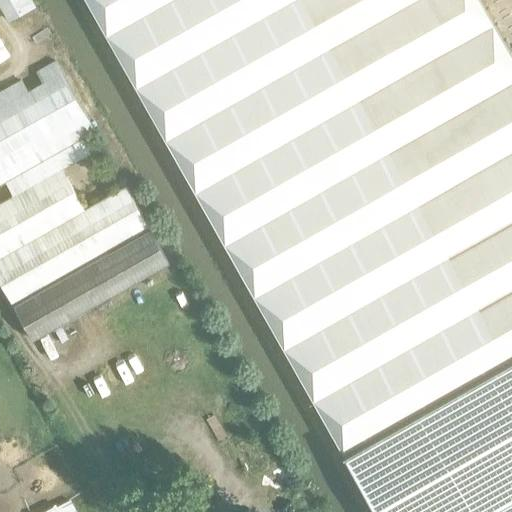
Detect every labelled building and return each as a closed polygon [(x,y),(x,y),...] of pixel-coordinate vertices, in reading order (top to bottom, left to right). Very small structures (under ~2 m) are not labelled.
[(0,0),(0,5),(9,22),(38,6),(34,0),(0,0)] [(511,52),(482,0),(87,0),(95,13),(367,506),(511,424),(511,52)] [(0,58),(8,54),(0,39),(0,58)] [(95,131),(55,59),(0,90),(0,284),(33,339),(169,262),(126,185),(84,209),(61,168),(90,152),(81,138),(95,131)] [(80,511),(72,494),(35,511),(80,511)]
